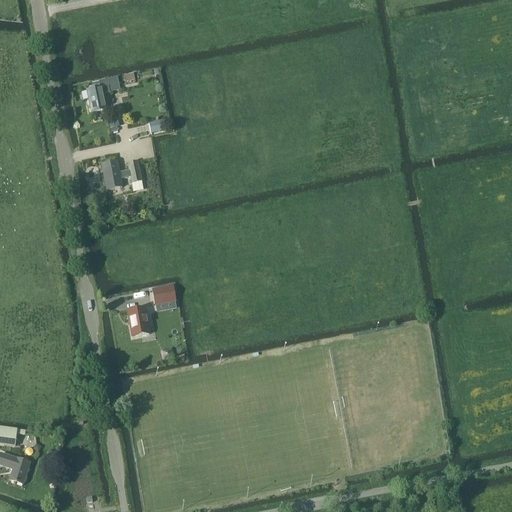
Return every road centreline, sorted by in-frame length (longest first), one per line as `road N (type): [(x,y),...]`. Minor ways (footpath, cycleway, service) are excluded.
road 1 (unclassified): [(126,511),(37,0)]
road 2 (unclassified): [(284,511),(511,466)]
